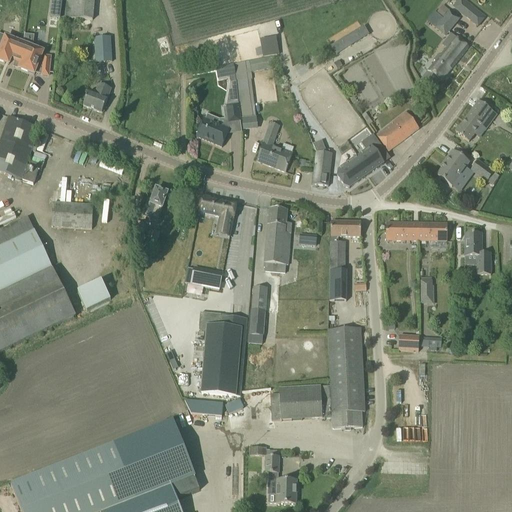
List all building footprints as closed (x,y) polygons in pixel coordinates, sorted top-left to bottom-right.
[(52,0),(51,9),(61,10),(62,0),(52,0)] [(92,21),(93,0),(66,0),(66,19),(92,21)] [(462,0),(458,0),(453,7),(478,28),(485,18),(462,0)] [(448,32),(459,20),(449,12),(439,24),(448,32)] [(335,56),(369,36),(364,28),(330,48),(335,56)] [(16,63),(14,67),(27,73),(34,75),(35,74),(42,75),(42,76),(48,77),(50,58),(44,57),(43,57),(42,57),(42,55),(43,53),(32,48),(33,37),(25,36),(25,35),(24,34),(24,38),(23,45),(16,63),(16,62),(16,63)] [(468,49),(460,42),(450,34),(445,41),(450,45),(440,57),(438,54),(433,60),(436,63),(420,82),(432,92),(439,83),(440,84),(468,49)] [(0,35),(0,61),(4,63),(5,64),(9,65),(10,62),(10,61),(11,60),(15,62),(16,62),(16,63),(23,45),(15,42),(0,35)] [(166,37),(157,40),(162,56),(171,54),(166,37)] [(112,64),(111,38),(93,39),(95,65),(112,64)] [(277,54),(275,39),(260,42),(263,57),(277,54)] [(240,110),(241,119),(255,118),(250,74),(272,69),(270,58),(234,65),(240,110)] [(217,80),(228,78),(230,84),(236,83),(233,64),(215,68),(217,80)] [(329,67),(316,74),(320,81),(333,73),(329,67)] [(83,107),(102,115),(111,90),(99,85),(95,95),(89,92),(83,107)] [(496,116),(486,108),(478,103),(455,134),(468,143),(485,120),(490,124),(496,116)] [(225,107),(227,124),(238,123),(236,106),(225,107)] [(361,116),(368,126),(372,124),(365,114),(361,116)] [(388,153),(418,130),(406,114),(376,137),(388,153)] [(200,129),(196,138),(222,149),(225,139),(229,131),(214,125),(216,119),(207,116),(205,121),(203,120),(200,129)] [(32,148),(38,130),(8,118),(0,141),(0,173),(21,182),(31,152),(35,153),(36,149),(32,148)] [(293,155),(272,147),(279,127),(269,124),(262,144),(263,144),(256,163),(286,174),(293,155)] [(365,152),(358,157),(370,174),(383,165),(375,154),(382,149),(373,136),(360,145),(365,152)] [(40,146),(57,148),(57,140),(41,138),(40,146)] [(451,188),(466,168),(469,164),(452,151),(443,165),(444,166),(436,177),(451,188)] [(328,188),(332,155),(326,154),(316,153),(315,158),(312,186),(328,188)] [(338,172),(337,179),(344,189),(349,190),(350,189),(370,174),(358,157),(338,172)] [(493,174),(486,168),(477,162),(470,172),(486,183),(493,174)] [(38,172),(28,168),(27,168),(23,183),(33,186),(38,172)] [(112,178),(130,182),(132,174),(113,170),(112,178)] [(159,217),(164,203),(167,194),(156,190),(151,201),(148,200),(142,216),(150,219),(152,214),(159,217)] [(234,221),(237,205),(201,198),(198,214),(220,218),(218,227),(231,230),(233,221),(234,221)] [(91,231),(93,207),(53,204),(51,228),(91,231)] [(288,267),(290,235),(291,225),(286,224),(287,212),(269,210),(264,264),(265,264),(265,273),(285,275),(285,266),(288,267)] [(0,293),(51,268),(27,218),(0,230),(0,293)] [(143,236),(147,226),(137,223),(136,228),(135,227),(133,233),(143,236)] [(344,272),(344,244),(338,244),(338,238),(360,239),(361,224),(331,223),(330,233),(329,302),(346,303),(346,292),(346,272),(344,272)] [(420,243),(420,225),(386,224),(386,242),(420,243)] [(447,225),(420,225),(420,243),(447,243),(447,225)] [(155,248),(160,234),(151,231),(146,245),(155,248)] [(464,235),(464,245),(465,258),(476,258),(476,277),(491,277),(490,265),(490,255),(482,255),(482,235),(464,235)] [(316,238),(298,237),(297,247),(315,249),(316,238)] [(109,265),(113,255),(105,252),(101,262),(109,265)] [(192,272),(189,287),(218,293),(221,276),(193,271),(192,272)] [(84,314),(109,302),(99,281),(74,293),(84,314)] [(427,306),(427,294),(429,294),(429,288),(431,288),(431,283),(421,283),(421,304),(427,304),(427,306)] [(261,345),(265,290),(253,289),(249,344),(261,345)] [(78,302),(71,306),(76,315),(83,311),(78,302)] [(200,315),(199,327),(203,327),(202,332),(205,332),(200,395),(241,398),(247,320),(220,318),(220,316),(200,315)] [(279,395),(270,396),(271,422),(280,421),(280,422),(333,420),(333,430),(361,429),(361,414),(364,414),(360,330),(350,331),(328,332),(331,388),(279,390),(279,395)] [(419,338),(399,337),(398,352),(418,353),(419,338)] [(441,350),(441,339),(428,339),(427,349),(441,350)] [(239,401),(225,407),(229,416),(242,410),(239,401)] [(184,402),(191,416),(221,418),(223,405),(184,402)] [(115,445),(10,486),(20,511),(181,511),(177,500),(199,491),(194,479),(172,488),(137,502),(115,445)] [(265,449),(255,449),(250,449),(249,457),(264,457),(264,474),(279,475),(279,458),(265,457),(265,449)] [(296,481),(287,481),(276,481),(276,497),(271,497),(270,505),(296,506),(296,481)]
